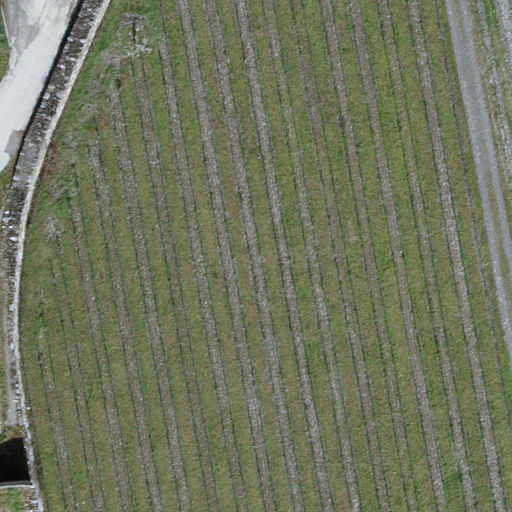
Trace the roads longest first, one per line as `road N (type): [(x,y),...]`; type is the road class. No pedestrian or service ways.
road 1 (track): [(454,0),(511,333)]
road 2 (residential): [(54,0),(0,130)]
